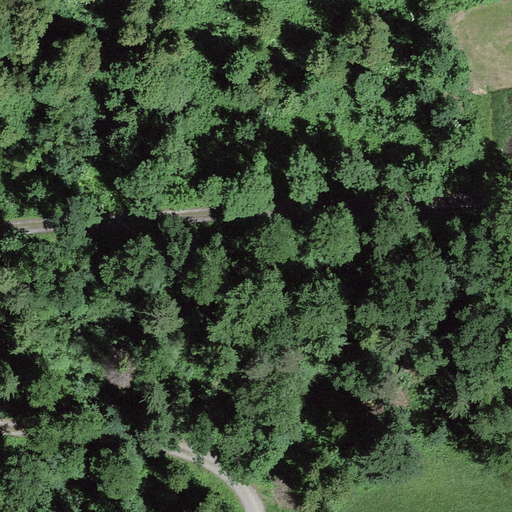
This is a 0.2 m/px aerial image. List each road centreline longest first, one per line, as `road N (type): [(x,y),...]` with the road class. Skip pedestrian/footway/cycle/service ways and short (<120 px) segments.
road 1 (track): [(0,229),(511,196)]
road 2 (track): [(253,511),(212,463),(174,446),(0,427)]
